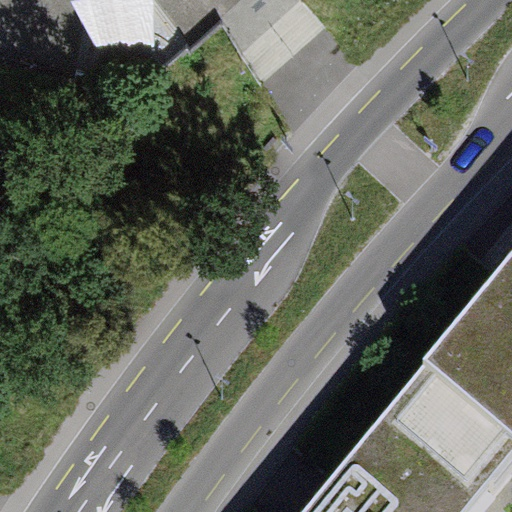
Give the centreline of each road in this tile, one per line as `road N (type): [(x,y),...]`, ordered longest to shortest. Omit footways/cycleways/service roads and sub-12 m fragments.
road 1 (primary): [(491,0),(356,129),(64,511)]
road 2 (primary): [(180,511),(511,111)]
